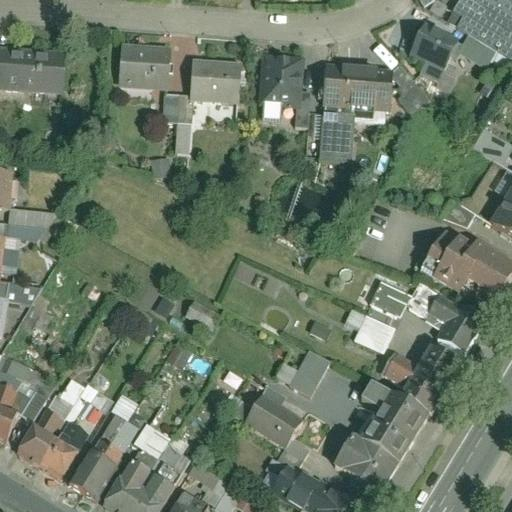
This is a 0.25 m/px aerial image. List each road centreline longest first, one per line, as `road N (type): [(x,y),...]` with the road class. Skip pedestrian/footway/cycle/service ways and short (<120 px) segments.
road 1 (residential): [(0,16),(329,29),(362,24),(404,0)]
road 2 (tertiary): [(511,398),(442,511)]
